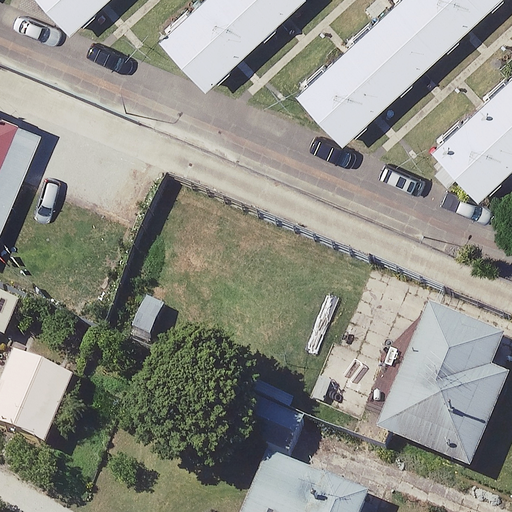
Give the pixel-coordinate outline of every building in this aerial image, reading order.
[(103,0),(44,0),(73,29),(103,0)] [(298,0),(193,0),(158,31),(204,83),(298,0)] [(494,0),(391,0),(295,88),(342,140),(494,0)] [(511,161),(511,68),(432,142),(460,172),(447,184),(466,204),(511,161)] [(0,141),(10,117),(0,112),(0,141)] [(501,338),(429,309),(378,434),(468,471),(506,379),(487,371),(501,338)] [(378,358),(333,340),(311,397),(356,415),(378,358)] [(72,371),(14,349),(1,384),(0,383),(0,428),(44,445),(72,371)] [(303,420),(251,400),(237,435),(289,455),(303,420)] [(360,511),(367,498),(268,458),(245,511),(360,511)]
